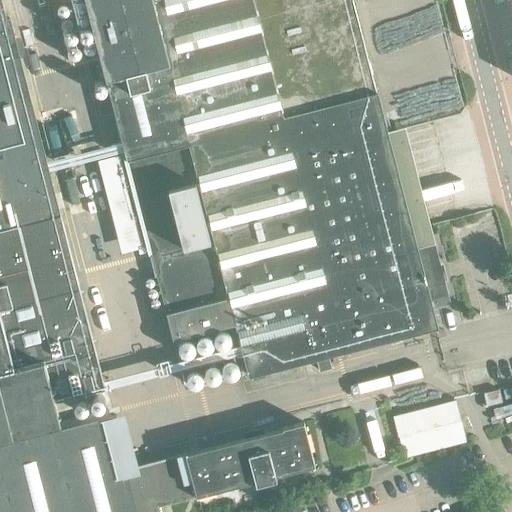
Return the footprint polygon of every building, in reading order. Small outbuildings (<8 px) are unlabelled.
[(0,0),(0,511),(160,511),(159,506),(197,497),(200,507),(256,492),(278,494),(276,486),(318,475),(304,425),(126,468),(11,17),(7,18),(2,0),(86,0),(174,340),(235,324),(249,377),(438,328),(433,309),(452,305),(446,282),(442,282),(433,245),(418,249),(353,0),(0,0)] [(499,389),(483,393),(487,406),(503,402),(499,389)] [(455,399),(394,416),(405,458),(466,442),(455,399)] [(389,442),(346,455),(351,470),(394,457),(389,442)] [(507,511),(503,502),(481,511),(507,511)]
